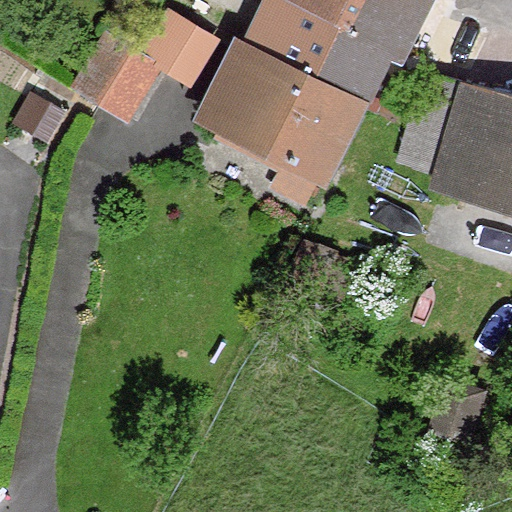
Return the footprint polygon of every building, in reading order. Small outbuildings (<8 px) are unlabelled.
[(277,0),(275,5),(353,43),(373,0),(277,0)] [(373,0),(353,43),(381,59),(391,64),(422,0),(373,0)] [(353,43),(275,5),(250,56),(328,92),(353,43)] [(174,21),(150,62),(186,84),(210,43),(174,21)] [(477,89),(511,98),(511,43),(477,33),(457,84),(477,89)] [(101,104),(130,55),(104,41),(74,94),(99,108),(101,104)] [(328,92),(358,106),(381,59),(353,43),(328,92)] [(130,55),(101,104),(130,119),(154,69),(130,55)] [(328,92),(250,56),(216,127),(285,164),(270,193),(302,209),(317,180),(320,182),(358,106),(328,92)] [(391,81),(378,106),(393,113),(412,76),(391,81)] [(477,89),(457,84),(431,77),(404,166),(449,180),(477,89)] [(511,98),(477,89),(449,180),(446,190),(511,210),(511,98)] [(34,100),(19,127),(51,144),(65,117),(34,100)] [(441,383),(428,431),(466,442),(479,393),(441,383)]
